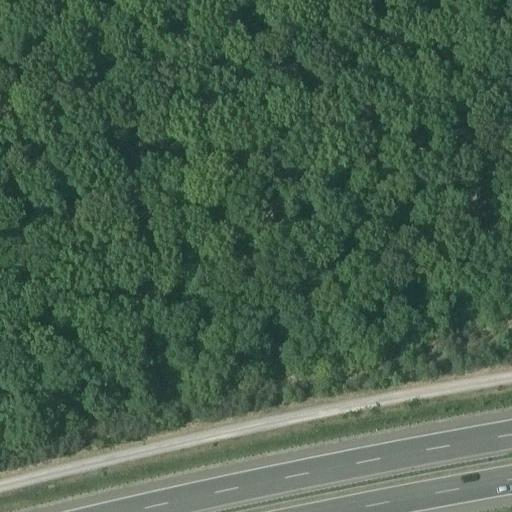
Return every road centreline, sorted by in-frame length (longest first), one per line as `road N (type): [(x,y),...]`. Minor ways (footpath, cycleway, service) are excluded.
road 1 (track): [(511,379),(277,418),(0,485)]
road 2 (motorway): [(511,439),(147,511)]
road 3 (motorway): [(359,511),(511,483)]
